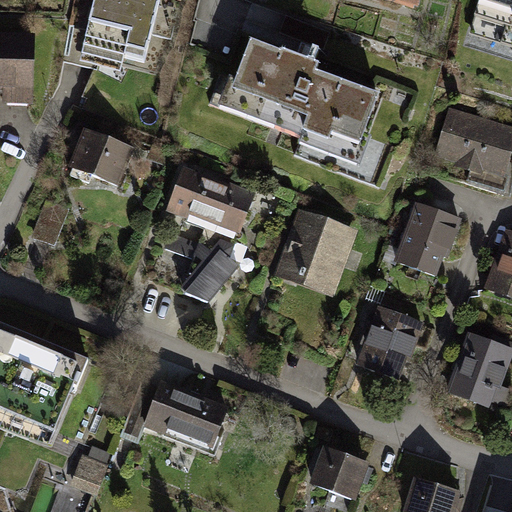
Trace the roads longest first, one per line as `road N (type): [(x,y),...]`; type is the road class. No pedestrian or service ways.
road 1 (residential): [(0,285),(243,380),(511,466)]
road 2 (residential): [(0,233),(61,101)]
